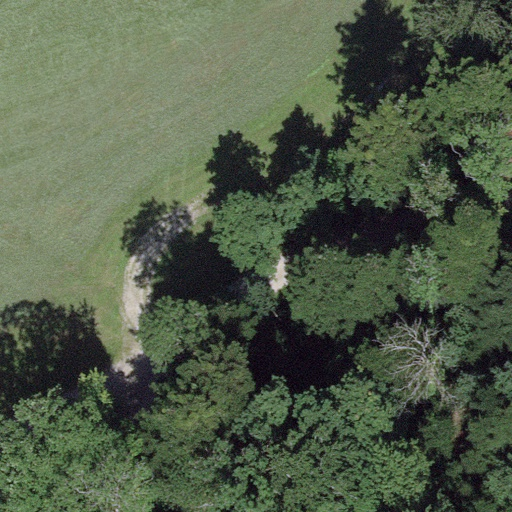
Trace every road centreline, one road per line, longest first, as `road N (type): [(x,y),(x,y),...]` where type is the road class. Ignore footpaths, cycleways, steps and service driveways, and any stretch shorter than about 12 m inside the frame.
road 1 (track): [(430,0),(393,81),(341,123),(226,190),(170,240),(151,280),(164,511)]
road 2 (track): [(157,369),(511,163)]
road 3 (track): [(157,369),(0,436)]
